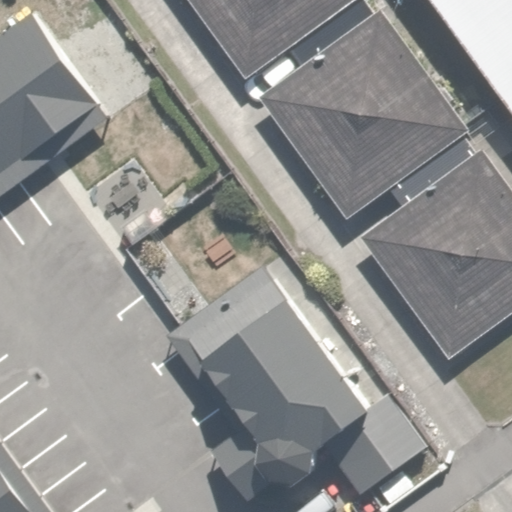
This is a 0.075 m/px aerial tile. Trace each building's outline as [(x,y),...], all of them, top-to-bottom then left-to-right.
[(0,172),(118,90),(54,0),(11,0),(0,8),(0,511),(63,511),(0,422),(0,172)] [(309,0),(202,0),(238,50),(309,0)] [(461,99),(391,0),(359,0),(254,74),(334,188),(461,99)] [(511,0),(427,0),(511,114),(511,0)] [(511,275),(511,175),(476,124),(352,211),(435,329),(511,275)] [(381,404),(269,245),(155,324),(268,483),(381,404)]
